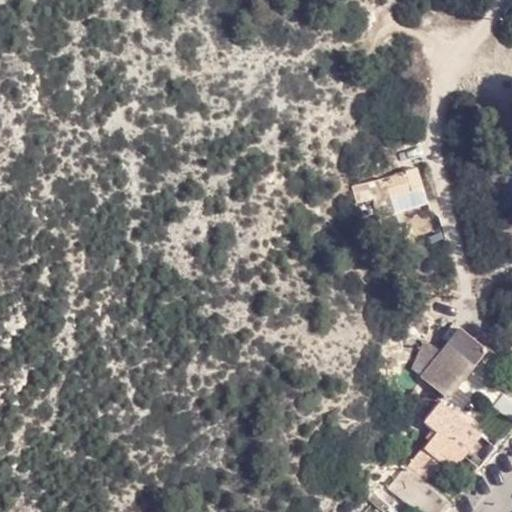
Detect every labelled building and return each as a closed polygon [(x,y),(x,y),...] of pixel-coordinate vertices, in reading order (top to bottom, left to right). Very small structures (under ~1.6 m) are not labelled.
[(423,163),(389,173),(395,193),(428,184),(423,163)] [(384,212),(400,207),(395,193),(389,173),(374,177),(378,192),(384,212)] [(361,198),(378,192),(374,177),(357,183),(361,198)] [(467,332),(460,326),(445,344),(453,350),(467,332)] [(453,350),(477,371),(493,351),(467,332),(453,350)] [(419,369),(430,377),(453,350),(432,341),(419,369)] [(430,377),(429,379),(454,401),(477,371),(453,350),(430,377)] [(500,355),(493,351),(477,371),(489,381),(507,359),(501,354),(500,355)] [(503,409),(511,416),(511,399),(503,409)] [(442,432),(428,448),(430,449),(445,462),(474,427),(447,403),(433,421),(442,432)] [(474,427),(445,462),(456,472),(485,437),(474,427)] [(428,448),(412,467),(429,481),(445,462),(430,449),(428,448)] [(445,462),(429,481),(431,483),(440,490),(456,472),(445,462)] [(395,490),(413,504),(431,483),(429,481),(412,467),(395,490)] [(413,504),(423,511),(449,511),(457,504),(440,490),(431,483),(413,504)]
